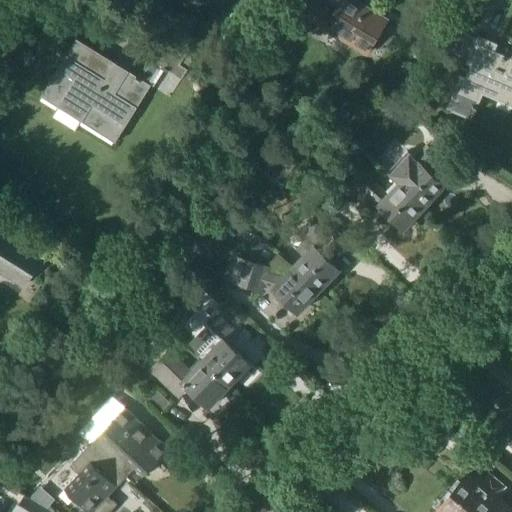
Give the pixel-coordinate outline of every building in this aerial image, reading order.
[(295,20),(310,29),(313,23),(366,56),(388,21),(353,0),(342,0),(334,13),(313,0),(305,0),(296,16),(295,20)] [(467,79),(462,78),(449,108),(471,118),(482,92),(511,104),(511,59),(493,51),(496,45),(479,37),(468,62),(473,64),(467,79)] [(151,85),(149,84),(161,66),(153,60),(141,79),(77,39),(42,96),(115,142),(151,85)] [(186,54),(161,39),(148,58),(153,60),(161,66),(182,79),(188,69),(180,64),(186,54)] [(416,160),(417,161),(398,181),(425,207),(446,186),(435,176),(446,160),(429,147),(429,146),(426,144),(416,160)] [(285,183),(296,170),(279,155),(268,168),(285,183)] [(370,208),(372,199),(404,230),(425,207),(398,181),(387,194),(377,184),(364,180),(357,204),(370,208)] [(305,239),(296,249),(302,255),(292,265),(292,266),(319,292),(340,270),(327,257),(339,245),(311,218),(298,232),(305,239)] [(166,246),(148,229),(138,239),(156,256),(166,246)] [(39,258),(0,233),(0,273),(21,287),(39,258)] [(299,313),(319,292),(292,266),(292,265),(279,253),(267,265),(245,258),(236,255),(235,258),(228,280),(264,291),(265,286),(271,287),(299,313)] [(73,287),(94,303),(103,291),(81,275),(73,287)] [(218,315),(199,336),(189,346),(230,386),(251,364),(230,344),(239,335),(218,315)] [(68,355),(86,371),(95,361),(76,344),(68,355)] [(149,370),(179,398),(188,388),(210,408),(230,386),(189,346),(188,347),(201,359),(191,369),(169,349),(149,370)] [(124,407),(90,444),(126,477),(135,468),(144,477),(170,450),(124,407)] [(70,465),(78,473),(64,489),(88,511),(109,511),(117,505),(108,496),(126,477),(90,444),(70,465)] [(467,474),(452,492),(475,511),(511,511),(511,505),(502,497),(504,495),(502,493),(508,487),(490,472),(483,480),(479,477),(476,481),(467,474)] [(475,511),(452,492),(437,510),(438,511),(475,511)]
